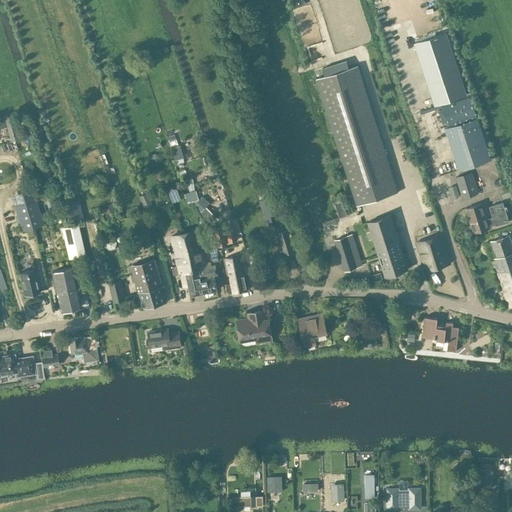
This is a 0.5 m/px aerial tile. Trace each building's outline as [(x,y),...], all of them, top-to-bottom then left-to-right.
[(415,43),(414,43),(426,80),(434,105),(466,95),(446,33),(415,43)] [(316,78),(356,205),(398,192),(358,65),(316,78)] [(443,110),(439,111),(443,122),(447,121),(448,126),(477,117),(475,111),(479,110),(477,104),(473,105),(471,97),(464,99),(442,106),(443,110)] [(446,127),(459,170),(491,159),(478,117),(446,127)] [(473,171),(456,177),(462,198),(479,193),(473,171)] [(50,212),(52,219),(63,216),(54,187),(52,188),(50,182),(41,186),(43,193),(44,193),(50,212)] [(460,196),(457,184),(448,187),(452,198),(460,196)] [(148,193),(140,197),(147,213),(154,210),(148,193)] [(288,211),(283,193),(259,200),(267,228),(274,226),(271,216),(288,211)] [(43,224),(36,199),(15,205),(22,230),(43,224)] [(493,217),(488,218),(483,203),(466,208),(473,232),(490,227),(490,226),(495,224),(495,225),(509,221),(503,202),(489,206),(493,217)] [(347,215),(345,211),(345,208),(337,211),(337,213),(339,218),(347,215)] [(368,221),(379,256),(385,276),(408,269),(391,214),(368,221)] [(159,223),(152,226),(157,239),(164,236),(159,223)] [(78,224),(62,228),(69,258),(69,259),(85,255),(78,224)] [(223,228),(222,225),(213,227),(219,248),(228,245),(227,242),(229,242),(225,227),(223,228)] [(229,242),(237,240),(233,225),(225,227),(229,242)] [(199,229),(184,232),(185,239),(188,239),(190,241),(190,244),(190,246),(188,248),(188,250),(188,252),(190,253),(191,253),(193,262),(191,263),(193,271),(199,269),(202,279),(215,277),(218,276),(216,264),(212,264),(211,261),(206,262),(199,229)] [(288,229),(278,232),(284,255),(294,252),(288,229)] [(186,272),(187,272),(193,271),(191,263),(193,262),(191,253),(190,253),(188,252),(188,250),(188,248),(190,246),(190,244),(190,241),(188,239),(185,239),(184,232),(171,234),(178,265),(172,266),(174,274),(186,272)] [(417,242),(426,271),(450,263),(441,234),(417,242)] [(511,242),(509,234),(491,241),(496,257),(493,258),(509,307),(511,305),(511,242)] [(345,271),(356,268),(346,236),(334,239),(345,271)] [(244,256),(233,258),(240,291),(250,289),(247,272),(245,263),(244,256)] [(240,291),(233,258),(223,260),(226,276),(229,275),(231,284),(227,284),(229,293),(240,291)] [(144,307),(166,301),(155,260),(132,266),(144,307)] [(72,266),(52,271),(61,311),(81,306),(72,266)] [(24,296),(40,292),(35,269),(19,272),(24,296)] [(217,289),(215,277),(202,279),(199,269),(193,271),(187,272),(191,295),(217,289)] [(380,273),(372,275),(374,282),(382,279),(380,273)] [(121,279),(108,282),(113,302),(126,299),(121,279)] [(266,309),(247,312),(248,317),(237,319),(240,341),(256,338),(257,342),(273,339),(269,317),(267,318),(266,309)] [(315,336),(328,333),(323,312),(298,318),(306,347),(317,344),(315,336)] [(438,318),(425,316),(422,336),(437,337),(436,340),(445,341),(448,341),(447,349),(456,351),(459,327),(453,326),(453,322),(446,321),(446,325),(437,324),(438,318)] [(146,342),(146,344),(147,346),(149,347),(149,348),(163,345),(163,349),(181,347),(179,331),(169,333),(168,328),(148,331),(149,338),(147,339),(146,341),(146,342)] [(408,333),(407,341),(415,341),(416,334),(408,333)] [(71,353),(82,351),(84,361),(98,359),(94,335),(79,338),(79,336),(69,337),(70,343),(68,344),(69,352),(71,351),(71,353)] [(370,336),(366,340),(367,344),(370,347),(374,347),(377,344),(377,339),(374,336),(370,336)] [(188,341),(182,342),(185,356),(191,355),(188,341)] [(57,353),(41,355),(43,366),(59,365),(57,353)] [(0,356),(0,374),(16,372),(16,376),(34,373),(32,356),(15,359),(14,354),(0,356)] [(496,470),(486,470),(485,488),(496,488),(496,470)] [(373,477),(363,477),(364,500),(374,500),(373,477)] [(318,483),(303,483),(303,491),(318,490),(318,483)] [(343,484),(331,484),(332,501),(344,500),(343,484)] [(399,507),(405,506),(404,490),(398,490),(398,488),(388,489),(389,508),(390,508),(390,509),(397,508),(397,507),(399,507)] [(404,490),(405,506),(411,506),(411,507),(413,507),(413,508),(420,508),(420,507),(421,507),(421,488),(411,488),(411,490),(404,490)] [(251,496),(234,497),(234,506),(251,506),(251,496)] [(375,503),(364,503),(364,511),(367,511),(375,511),(375,503)]
